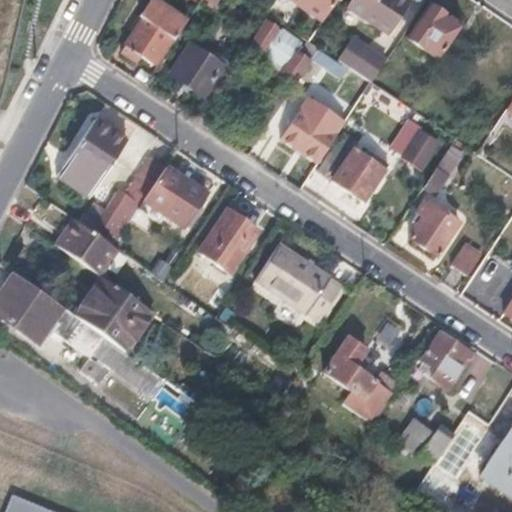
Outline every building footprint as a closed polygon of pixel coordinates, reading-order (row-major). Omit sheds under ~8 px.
[(155,0),(150,0),(139,16),(143,19),(169,37),(175,41),(187,22),(155,0)] [(217,0),(208,0),(210,1),(208,5),(213,8),(217,0)] [(294,0),(325,21),(338,0),(294,0)] [(368,0),(393,16),(400,7),(389,0),(368,0)] [(389,0),(400,7),(393,16),(398,19),(410,0),(389,0)] [(447,16),(430,5),(407,38),(437,58),(454,32),(442,24),(447,16)] [(447,16),(442,24),(454,32),(460,24),(447,16)] [(169,37),(143,19),(122,52),(137,62),(141,55),(153,63),(169,37)] [(267,23),(249,49),(261,58),(256,66),(276,80),(282,72),(295,80),(308,61),(300,56),(295,53),(301,45),(267,23)] [(386,61),(354,40),(340,61),(345,65),(372,83),(386,61)] [(321,49),(309,41),(300,56),(308,61),(311,63),(314,58),(321,49)] [(198,52),(189,45),(170,74),(199,94),(222,59),(202,45),(198,52)] [(340,61),(321,49),(314,58),(327,67),(329,64),(341,72),(345,65),(340,61)] [(287,99),(274,90),(240,139),(253,148),(287,99)] [(415,115),(402,106),(394,117),(407,126),(415,115)] [(329,148),(288,120),(270,146),(312,174),(329,148)] [(125,142),(94,121),(56,178),(87,198),(125,142)] [(358,143),(345,134),(319,173),(364,202),(388,166),(368,152),(364,158),(353,151),(358,143)] [(465,155),(453,146),(433,175),(446,184),(465,155)] [(129,195),(122,190),(96,230),(115,243),(141,201),(165,166),(153,158),(129,195)] [(205,194),(165,166),(141,201),(182,229),(183,227),(188,230),(200,211),(195,208),(205,194)] [(446,184),(433,175),(425,189),(437,197),(446,184)] [(413,218),(420,222),(410,239),(437,256),(459,223),(426,200),(413,218)] [(258,231),(227,210),(199,252),(229,272),(258,231)] [(73,217),(55,243),(99,273),(100,274),(118,248),(113,245),(73,217)] [(342,285),(278,243),(255,280),(318,321),(342,285)] [(478,261),(457,248),(447,263),(468,276),(478,261)] [(100,274),(99,273),(72,314),(129,355),(142,335),(137,331),(151,310),(100,274)] [(230,293),(200,273),(186,294),(215,315),(230,293)] [(15,275),(0,296),(0,320),(38,347),(49,333),(89,362),(79,376),(99,389),(109,375),(151,396),(163,378),(129,355),(72,314),(15,275)] [(240,308),(227,300),(221,310),(233,318),(240,308)] [(440,333),(422,359),(437,369),(431,378),(447,389),(471,353),(440,333)] [(345,338),(322,372),(359,397),(356,400),(378,415),(400,383),(384,373),(377,383),(361,372),(364,367),(355,361),(362,349),(345,338)] [(383,414),(375,426),(391,438),(399,425),(383,414)] [(435,431),(412,417),(396,441),(432,466),(451,438),(437,429),(435,431)] [(511,437),(508,435),(487,466),(507,478),(500,489),(511,497),(511,437)] [(487,466),(480,477),(500,489),(507,478),(487,466)] [(46,511),(9,496),(2,511),(46,511)]
